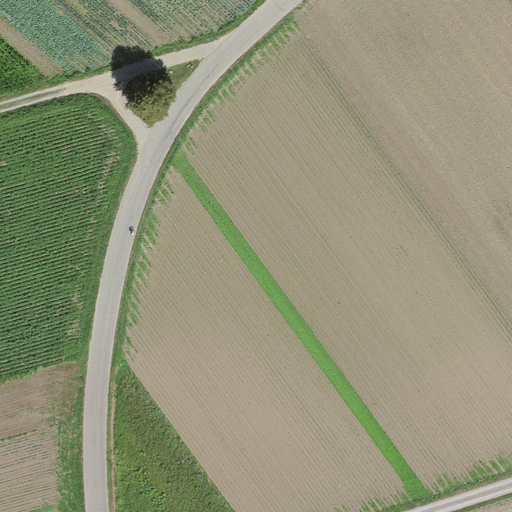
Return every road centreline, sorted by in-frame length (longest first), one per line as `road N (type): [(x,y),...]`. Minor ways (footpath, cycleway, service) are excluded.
road 1 (unclassified): [(94,511),(95,351),(121,227),(179,101),(279,0)]
road 2 (track): [(230,42),(0,107)]
